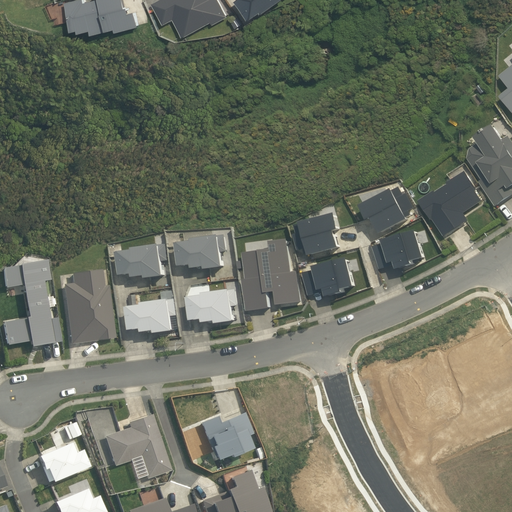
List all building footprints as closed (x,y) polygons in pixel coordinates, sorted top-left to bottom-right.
[(126,7),(124,0),(93,0),(86,2),(85,0),(76,0),(67,3),(74,31),(80,29),(81,33),(92,30),(94,34),(117,29),(118,32),(140,26),(136,11),(131,13),(129,7),(126,7)] [(159,0),(154,3),(165,24),(175,19),(184,37),(213,22),(214,24),(229,16),(220,0),(159,0)] [(267,12),(283,0),(239,0),(253,19),(266,10),(267,12)] [(511,67),(501,77),(511,89),(502,97),(511,110),(511,67)] [(483,180),(481,182),(497,207),(511,197),(511,139),(510,137),(505,140),(496,126),(477,138),(481,144),(472,149),(470,159),(483,180)] [(436,191),(420,201),(433,221),(434,220),(445,237),(470,221),(465,214),(484,201),(477,190),(478,189),(466,172),(449,183),(450,185),(438,193),(436,191)] [(383,235),(411,220),(409,217),(413,215),(411,211),(416,208),(408,194),(405,195),(401,188),(396,191),(395,189),(363,206),(371,221),(375,219),(383,235)] [(312,256),(342,248),(338,232),(342,230),(338,214),(303,223),(304,224),(297,226),(299,234),(296,235),(300,251),(306,249),(307,255),(311,253),(312,256)] [(427,258),(419,231),(385,241),(386,244),(375,247),(381,270),(398,265),(399,270),(416,265),(415,262),(427,258)] [(229,252),(226,235),(194,240),(195,242),(180,244),(182,267),(194,265),(195,269),(207,267),(207,270),(226,268),(224,252),(229,252)] [(249,312),(272,308),(269,293),(277,292),(279,305),(303,302),(299,272),(296,273),(296,271),(293,272),(288,240),(271,242),(272,249),(244,253),(248,280),(245,281),(249,312)] [(120,253),(123,276),(135,275),(135,278),(148,277),(148,279),(166,277),(164,261),(169,261),(167,244),(135,249),(135,251),(120,253)] [(358,287),(350,259),(316,267),(317,271),(305,274),(311,296),(328,292),(329,298),(347,293),(346,290),(358,287)] [(28,342),(30,347),(60,342),(56,318),(49,319),(43,281),(50,280),(46,260),(0,269),(4,288),(21,285),(27,318),(2,322),(6,345),(28,342)] [(72,283),(62,285),(70,344),(115,338),(108,286),(103,286),(101,269),(71,273),(72,283)] [(174,316),(178,316),(174,290),(162,292),(164,301),(144,304),(144,306),(129,308),(132,331),(144,330),(144,333),(157,332),(157,334),(176,331),(174,316)] [(218,322),(218,325),(237,322),(235,307),(239,306),(237,290),(205,294),(205,296),(190,298),(193,322),(205,320),(206,324),(218,322)] [(200,423),(215,461),(227,455),(229,458),(251,449),(246,436),(253,433),(244,412),(218,423),(216,416),(200,423)] [(152,414),(127,422),(129,428),(104,436),(113,466),(129,461),(136,479),(145,476),(146,479),(171,471),(152,414)] [(50,483),(87,467),(80,450),(72,453),(68,443),(36,457),(47,482),(49,481),(50,483)] [(265,458),(261,447),(256,449),(260,460),(265,458)] [(229,477),(233,487),(225,490),(226,491),(200,501),(203,511),(238,511),(240,511),(271,511),(262,487),(256,489),(249,470),(229,477)] [(102,511),(96,496),(88,499),(84,489),(52,503),(55,511),(102,511)] [(194,511),(192,504),(169,511),(164,498),(127,510),(127,511),(194,511)]
